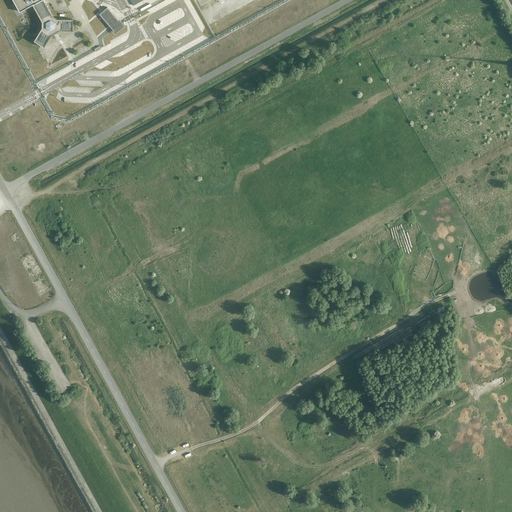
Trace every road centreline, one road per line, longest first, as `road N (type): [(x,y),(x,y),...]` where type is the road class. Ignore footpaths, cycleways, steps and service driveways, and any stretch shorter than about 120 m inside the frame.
road 1 (unclassified): [(4,188),(347,0)]
road 2 (residential): [(4,188),(182,511)]
